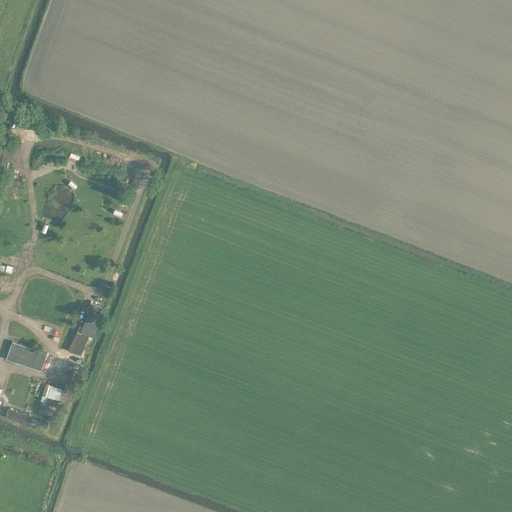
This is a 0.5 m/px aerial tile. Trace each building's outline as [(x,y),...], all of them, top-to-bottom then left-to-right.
[(23,157),(25,150),(16,147),(14,154),(23,157)] [(80,331),(77,329),(68,349),(80,354),(79,357),(88,361),(97,338),(93,336),(100,317),(88,313),(80,331)] [(12,341),(7,357),(40,368),(46,352),(12,341)] [(52,376),(48,388),(63,393),(67,381),(52,376)] [(36,424),(45,428),(48,423),(32,416),(32,415),(21,411),(8,406),(4,415),(28,425),(29,425),(35,427),(36,424)]
